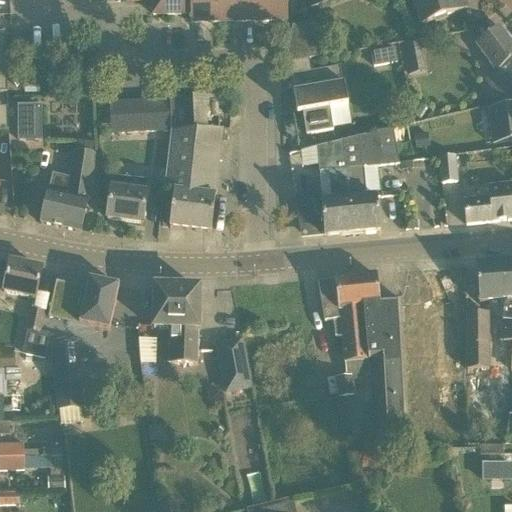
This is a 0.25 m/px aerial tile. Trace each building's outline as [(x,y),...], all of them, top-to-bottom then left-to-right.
[(288,22),(287,0),(152,0),(152,16),(190,15),(191,24),(288,22)] [(396,0),(397,2),(400,0),(412,0),(422,26),(465,9),(461,0),(396,0)] [(286,65),(289,64),(320,58),(313,24),(292,28),(286,65)] [(511,41),(510,43),(499,28),(475,46),(496,73),(499,72),(511,89),(511,41)] [(403,65),(422,61),(420,45),(401,49),(403,65)] [(394,47),(371,51),(374,67),(397,63),(394,47)] [(340,68),(310,73),(313,90),(293,94),(296,109),(302,109),(306,136),(333,132),(330,112),(348,108),(344,85),(343,85),(340,68)] [(211,234),(215,197),(223,131),(218,130),(217,99),(170,101),(171,133),(164,192),(174,193),(169,229),(211,234)] [(111,136),(171,133),(170,101),(110,104),(110,124),(111,136)] [(40,106),(16,106),(17,142),(41,142),(40,106)] [(494,146),(511,142),(511,106),(488,111),(494,146)] [(0,132),(8,132),(7,109),(0,108),(0,132)] [(400,165),(393,130),(342,142),(352,235),(379,233),(376,198),(363,199),(362,194),(366,194),(363,168),(395,165),(395,166),(400,165)] [(427,135),(414,137),(416,150),(429,148),(427,135)] [(325,238),(352,235),(342,142),(316,148),(321,193),(296,195),(302,234),(307,238),(325,236),(325,238)] [(47,193),(41,225),(81,234),(88,202),(92,174),(93,157),(73,154),(69,180),(53,177),(49,193),(47,193)] [(442,184),(456,183),(453,156),(439,158),(442,184)] [(145,195),(147,182),(113,177),(111,190),(107,221),(143,226),(147,195),(145,195)] [(466,227),(511,221),(511,185),(489,188),(490,200),(464,202),(466,227)] [(35,299),(42,270),(10,263),(4,293),(22,297),(34,299),(35,299)] [(511,372),(511,359),(511,264),(476,267),(479,304),(505,302),(501,342),(498,371),(500,371),(511,372)] [(463,265),(371,274),(375,322),(377,322),(378,343),(378,362),(381,451),(467,449),(464,313),(464,301),(463,265)] [(119,287),(99,283),(89,280),(87,290),(56,283),(49,314),(67,317),(66,323),(109,333),(119,287)] [(197,367),(198,353),(199,290),(177,290),(154,289),(153,330),(171,330),(170,366),(175,366),(197,367)] [(45,361),(50,335),(39,333),(44,315),(29,311),(26,331),(27,332),(22,356),(45,361)] [(468,371),(490,371),(489,315),(467,315),(468,371)] [(228,395),(249,391),(240,343),(219,347),(228,395)] [(52,347),(59,409),(66,409),(81,408),(75,344),(52,347)] [(0,369),(14,369),(14,350),(0,349),(0,369)] [(0,445),(0,459),(24,459),(23,445),(0,445)] [(0,472),(24,472),(24,470),(24,459),(0,459),(0,472)] [(64,477),(51,478),(47,478),(48,492),(65,491),(64,477)] [(0,507),(18,507),(18,494),(0,494),(0,507)]
